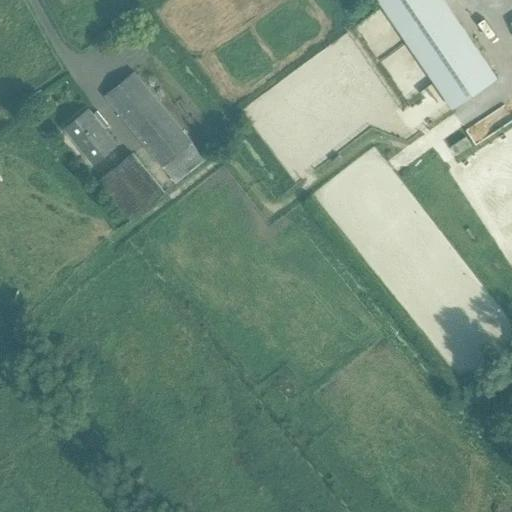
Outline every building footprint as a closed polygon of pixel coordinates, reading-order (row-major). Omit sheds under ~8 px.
[(377,0),(452,109),(493,80),(438,0),(377,0)] [(205,160),(134,73),(104,98),(162,168),(163,168),(175,183),(205,160)] [(88,111),(64,130),(93,165),(116,146),(103,130),(107,127),(95,112),(91,115),(88,111)] [(466,137),(452,147),(457,154),(472,145),(466,137)] [(132,154),(99,182),(131,221),(164,192),(132,154)]
